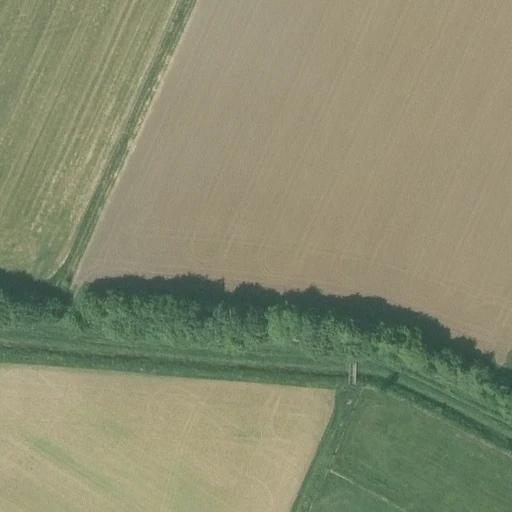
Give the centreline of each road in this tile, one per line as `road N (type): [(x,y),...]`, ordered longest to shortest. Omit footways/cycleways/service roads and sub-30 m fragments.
road 1 (track): [(0,325),(386,351),(511,415)]
road 2 (track): [(354,383),(292,511)]
